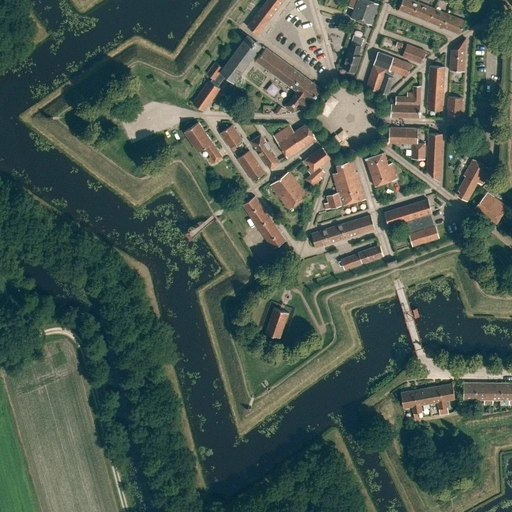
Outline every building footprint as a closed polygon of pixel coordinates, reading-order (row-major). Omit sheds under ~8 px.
[(267,0),(247,27),(258,35),(284,0),(267,0)] [(350,0),(348,7),(354,9),(351,18),(371,25),(378,4),(366,0),(350,0)] [(412,0),(402,0),(399,10),(412,16),(418,2),(412,0)] [(418,2),(412,16),(429,22),(434,9),(418,2)] [(434,9),(429,22),(443,28),(448,14),(434,9)] [(448,14),(443,28),(460,34),(465,21),(448,14)] [(351,43),(352,43),(349,53),(348,52),(342,68),(355,73),(360,57),(358,56),(364,39),(354,35),(351,43)] [(215,63),(207,74),(213,79),(211,82),(209,81),(193,103),(204,112),(220,89),(218,87),(225,77),(234,83),(261,46),(247,36),(223,68),(215,63)] [(451,50),(450,71),(464,72),(466,39),(451,50)] [(407,45),(402,57),(421,64),(426,51),(407,45)] [(297,91),(285,107),(293,113),(298,106),(304,111),(321,89),(300,74),(266,48),(256,61),(297,91)] [(386,69),(392,71),(407,76),(412,64),(378,52),(374,65),(386,69)] [(386,69),(374,65),(367,86),(378,91),(386,69)] [(428,88),(443,89),(445,67),(430,66),(428,88)] [(390,76),(392,71),(386,69),(378,91),(388,95),(394,78),(390,76)] [(420,105),(421,86),(413,86),(413,93),(407,93),(407,97),(396,97),(395,104),(391,104),(391,107),(391,117),(420,118),(420,105)] [(428,88),(427,110),(442,111),(443,89),(428,88)] [(448,97),(447,118),(461,119),(462,98),(448,97)] [(284,109),(279,106),(274,113),(279,115),(284,109)] [(199,122),(184,132),(198,152),(205,148),(211,157),(208,158),(212,164),(222,157),(199,122)] [(290,125),(273,136),(287,158),(316,139),(306,124),(294,132),(290,125)] [(232,125),(220,133),(231,148),(243,140),(232,125)] [(389,143),(391,143),(412,144),(411,159),(425,159),(425,144),(417,144),(418,129),(392,128),(389,130),(389,143)] [(428,134),(427,156),(426,172),(439,183),(442,135),(428,134)] [(251,142),(261,156),(270,169),(280,163),(261,135),(251,142)] [(305,160),(311,168),(308,170),(311,175),(307,179),(314,186),(322,178),(320,176),(325,172),(319,167),(331,158),(322,147),(305,160)] [(250,150),(238,158),(253,181),(265,173),(250,150)] [(384,153),(366,159),(375,186),(397,179),(392,163),(388,165),(384,153)] [(464,176),(466,177),(458,191),(460,192),(458,196),(467,201),(477,183),(482,185),(490,169),(473,159),(464,176)] [(353,160),(336,165),(338,172),(333,174),(338,192),(327,196),(331,209),(365,199),(357,172),(356,173),(353,160)] [(289,172),(270,185),(289,210),(308,196),(289,172)] [(487,193),(474,208),(483,215),(484,214),(496,224),(504,214),(508,218),(511,213),(511,208),(510,206),(508,208),(487,193)] [(255,196),(242,204),(273,249),(285,240),(255,196)] [(408,234),(408,235),(412,247),(438,239),(435,226),(434,227),(430,214),(431,213),(427,200),(383,213),(388,227),(404,222),(408,234)] [(374,229),(370,216),(311,234),(315,247),(374,229)] [(189,229),(186,231),(191,238),(194,236),(192,233),(189,229)] [(248,245),(245,240),(236,246),(239,251),(248,245)] [(250,250),(248,245),(239,251),(242,256),(250,250)] [(358,254),(341,260),(344,270),(362,264),(384,256),(380,245),(358,253),(358,254)] [(253,255),(250,250),(242,256),(245,260),(253,255)] [(256,260),(253,255),(245,260),(248,265),(256,260)] [(259,264),(256,260),(248,265),(252,270),(259,264)] [(387,264),(388,268),(393,281),(397,280),(402,278),(397,265),(396,261),(391,263),(387,264)] [(264,270),(259,264),(252,270),(255,275),(264,270)] [(274,308),(265,333),(280,338),(289,313),(281,310),(274,308)] [(463,383),(463,400),(463,404),(468,404),(468,400),(476,400),(476,383),(463,383)] [(476,400),(484,400),(484,405),(488,405),(489,383),(476,383),(476,400)] [(489,383),(488,405),(493,405),(493,400),(501,400),(501,383),(489,383)] [(501,400),(509,400),(509,405),(511,404),(511,383),(501,383),(501,400)] [(452,384),(439,386),(443,408),(447,408),(446,401),(455,399),(452,384)] [(439,386),(426,388),(429,404),(437,402),(439,409),(443,408),(439,386)] [(426,388),(414,390),(418,413),(419,413),(420,417),(423,417),(421,405),(429,404),(426,388)] [(414,390),(400,393),(403,408),(412,407),(413,414),(418,413),(414,390)]
